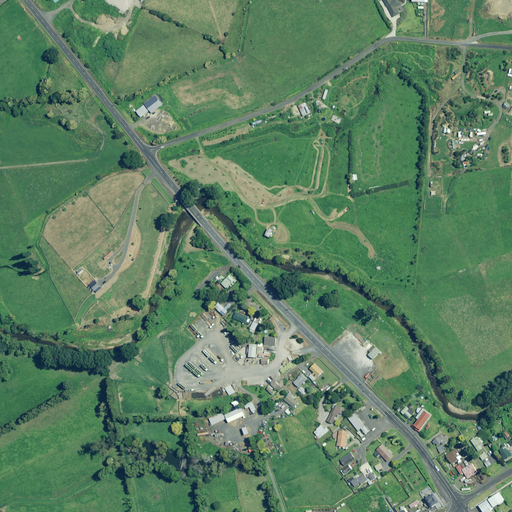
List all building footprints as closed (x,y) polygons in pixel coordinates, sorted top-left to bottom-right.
[(462,73),(458,70),(455,72),(457,75),(453,78),(454,80),(462,73)] [(312,113),(307,102),(299,106),(304,117),(312,113)] [(150,111),(145,105),(137,111),(142,117),(150,111)] [(159,112),(155,107),(149,112),(153,116),(159,112)] [(236,280),(231,274),(222,283),(226,288),(228,286),(229,287),(236,280)] [(225,308),(219,303),(215,308),(221,312),(225,308)] [(247,312),(244,311),(242,314),(236,312),(233,318),(250,325),(252,319),(249,317),(246,316),(247,312)] [(259,324),(254,322),(249,331),(254,333),(259,324)] [(277,345),(277,339),(277,337),(266,337),(265,345),(277,345)] [(264,349),(264,344),(258,344),(258,345),(250,344),(250,357),(257,357),(258,348),(264,349)] [(382,352),(376,346),(368,354),(374,360),(382,352)] [(318,376),(319,377),(324,372),(315,363),(310,369),(314,372),(312,374),(316,378),(318,376)] [(307,379),(302,374),(293,382),(299,388),(307,379)] [(282,388),(274,380),(271,384),(278,391),(282,388)] [(235,392),(232,385),(226,388),(229,396),(235,392)] [(269,385),(266,388),(273,395),(276,392),(269,385)] [(297,397),(291,392),(284,399),(295,408),(297,405),(300,403),(295,399),(297,397)] [(243,408),(241,409),(240,406),(243,405),(241,399),(233,402),(237,410),(226,415),(229,423),(246,415),(243,408)] [(250,407),(254,414),(258,412),(258,411),(253,401),(245,405),(247,409),(250,407)] [(416,412),(412,407),(412,406),(410,404),(401,412),(409,419),(416,412)] [(334,421),(337,422),(340,416),(342,417),(345,410),(336,405),(328,421),(333,424),(334,421)] [(423,411),(412,426),(420,431),(431,416),(423,411)] [(227,419),(224,412),(210,418),(213,425),(227,419)] [(370,431),(355,412),(348,418),(359,431),(361,429),(366,435),(370,431)] [(275,424),(269,426),(271,433),(277,431),(275,424)] [(246,428),(245,425),(241,427),(242,431),(244,435),(246,435),(250,433),(247,427),(246,428)] [(320,438),(329,430),(327,428),(325,429),(322,425),(317,429),(318,430),(315,432),(317,435),(314,437),(318,441),(320,438)] [(338,446),(347,447),(348,439),(349,439),(350,433),(349,433),(349,432),(348,432),(340,431),(338,446)] [(511,437),(506,431),(502,435),(507,440),(509,438),(510,439),(511,437)] [(450,441),(445,433),(434,440),(439,447),(437,448),(441,454),(447,450),(443,445),(450,441)] [(481,435),(479,436),(471,440),(478,451),(482,449),(480,445),(485,442),(481,435)] [(511,453),(510,450),(505,443),(501,446),(502,448),(500,450),(506,460),(511,455),(511,453)] [(384,444),(377,450),(378,451),(375,454),(378,457),(381,454),(388,462),(395,456),(384,444)] [(457,461),(459,464),(463,462),(461,459),(462,458),(457,449),(446,455),(452,464),(457,461)] [(355,459),(351,452),(340,459),(345,466),(355,459)] [(488,457),(485,452),(480,456),(483,460),(488,457)] [(465,468),(462,464),(457,467),(461,475),(464,473),(468,479),(472,476),(471,474),(477,470),(473,464),(465,468)] [(353,470),(349,465),(341,470),(344,475),(353,470)] [(369,482),(370,481),(368,478),(370,477),(372,480),(376,478),(369,467),(363,471),(365,474),(358,479),(357,478),(352,481),(355,487),(356,487),(357,489),(369,482)] [(499,491),(486,499),(492,508),(504,499),(499,491)] [(442,501),(436,492),(428,497),(434,506),(442,501)] [(419,501),(417,498),(409,504),(411,507),(419,501)] [(484,511),(490,509),(492,508),(486,499),(477,505),(481,511),(484,511)]
